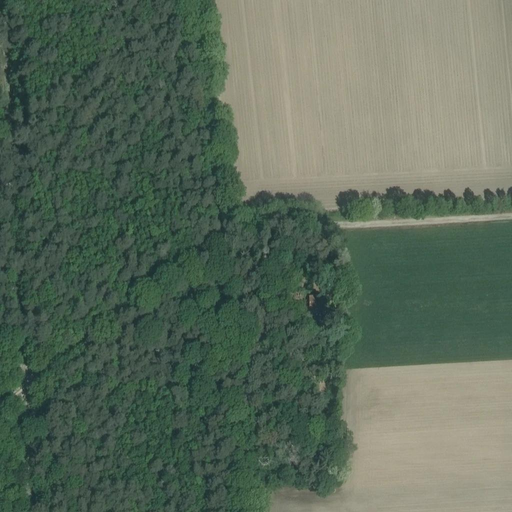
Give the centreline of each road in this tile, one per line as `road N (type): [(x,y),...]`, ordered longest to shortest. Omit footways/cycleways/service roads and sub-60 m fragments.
road 1 (track): [(256,511),(197,0)]
road 2 (track): [(31,511),(0,87)]
road 3 (track): [(0,410),(226,233),(332,229)]
